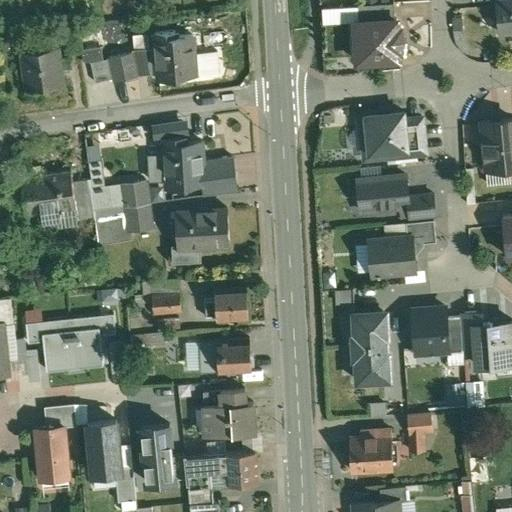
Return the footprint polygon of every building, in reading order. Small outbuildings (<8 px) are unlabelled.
[(511,0),(497,0),(501,31),(511,30),(511,0)] [(395,1),(359,4),(360,19),(396,17),(395,1)] [(77,13),(59,15),(60,26),(66,25),(78,24),(77,13)] [(360,19),(356,20),(358,60),(400,57),(398,17),(360,19)] [(78,24),(66,25),(68,49),(81,47),(78,24)] [(176,30),(156,31),(159,79),(180,77),(180,75),(196,73),(193,33),(176,34),(176,30)] [(59,46),(22,51),(28,88),(64,83),(62,70),(72,69),(71,57),(60,58),(59,46)] [(134,51),(110,56),(116,81),(139,75),(134,51)] [(405,109),(361,113),(365,151),(408,147),(409,147),(406,117),(405,109)] [(424,115),(406,117),(409,147),(408,147),(408,153),(427,151),(424,115)] [(511,116),(483,120),(487,168),(511,165),(511,116)] [(203,139),(186,140),(186,135),(165,137),(168,178),(168,186),(189,185),(189,183),(204,182),(205,182),(204,159),(203,139)] [(166,154),(150,155),(151,179),(168,178),(166,154)] [(234,155),(204,159),(205,182),(204,182),(205,194),(238,189),(234,155)] [(72,169),(41,173),(40,168),(22,170),(27,212),(29,212),(29,211),(43,209),(44,210),(45,210),(45,209),(60,207),(60,208),(61,208),(61,207),(76,205),(76,206),(77,206),(77,204),(74,180),(72,169)] [(17,172),(5,173),(8,195),(19,193),(17,172)] [(407,172),(359,177),(362,209),(379,207),(380,211),(396,209),(396,205),(402,205),(410,204),(409,194),(407,172)] [(123,186),(106,189),(104,176),(91,177),(95,210),(126,206),(123,186)] [(91,177),(74,180),(77,204),(93,201),(95,215),(96,215),(95,210),(91,177)] [(147,179),(123,182),(123,186),(126,206),(150,202),(147,179)] [(434,191),(409,194),(410,204),(402,205),(403,216),(437,213),(434,191)] [(93,201),(77,204),(77,206),(76,206),(77,218),(78,218),(95,215),(93,201)] [(150,202),(126,206),(130,230),(154,227),(150,202)] [(76,205),(61,207),(61,208),(60,208),(60,207),(45,209),(45,210),(44,210),(46,228),(79,223),(78,218),(77,218),(76,206),(76,205)] [(229,207),(177,210),(179,244),(174,245),(174,260),(201,258),(201,245),(231,243),(229,207)] [(435,218),(407,221),(409,235),(414,234),(415,252),(418,252),(425,243),(425,241),(437,240),(435,218)] [(409,235),(370,238),(374,272),(417,268),(415,252),(414,234),(409,235)] [(248,286),(217,288),(218,298),(218,314),(219,318),(249,316),(248,286)] [(182,291),(154,293),(155,311),(183,309),(182,291)] [(12,296),(0,297),(0,321),(3,321),(3,322),(15,322),(12,296)] [(218,298),(207,298),(208,315),(218,314),(218,298)] [(447,305),(414,307),(417,350),(449,348),(450,348),(448,315),(447,305)] [(353,334),(353,345),(388,344),(387,336),(389,336),(387,309),(353,311),(355,334),(353,334)] [(482,309),(462,310),(462,314),(465,347),(477,346),(475,322),(483,321),(482,309)] [(114,312),(26,321),(28,341),(44,340),(47,369),(104,363),(100,333),(116,331),(114,312)] [(462,314),(448,315),(450,348),(449,348),(449,351),(465,350),(465,347),(462,314)] [(179,326),(178,316),(155,318),(156,328),(179,326)] [(511,319),(483,321),(475,322),(477,346),(478,363),(511,361),(511,319)] [(133,333),(133,345),(163,343),(162,331),(133,333)] [(250,336),(203,339),(204,356),(206,356),(206,368),(221,368),(221,370),(252,368),(250,336)] [(127,341),(105,342),(107,365),(128,364),(127,341)] [(388,344),(353,345),(354,357),(356,357),(357,379),(391,378),(390,351),(388,351),(388,344)] [(425,379),(410,380),(411,395),(426,394),(425,379)] [(445,381),(446,405),(481,404),(480,380),(445,381)] [(246,387),(222,389),(222,403),(247,401),(246,387)] [(369,413),(382,412),(382,400),(368,401),(369,413)] [(222,403),(205,404),(207,434),(256,431),(254,401),(247,401),(222,403)] [(76,402),(46,405),(48,425),(66,423),(66,424),(78,423),(76,402)] [(432,409),(409,411),(411,432),(425,431),(435,430),(432,409)] [(117,419),(88,422),(93,473),(116,471),(122,470),(121,466),(117,419)] [(48,425),(37,426),(42,476),(43,476),(44,480),(70,477),(69,473),(71,473),(66,424),(66,423),(48,425)] [(170,423),(141,425),(147,481),(188,477),(186,453),(173,455),(170,423)] [(393,427),(365,429),(366,435),(351,436),(353,469),(395,466),(393,427)] [(425,431),(411,432),(412,450),(426,449),(425,431)] [(257,449),(243,450),(227,451),(227,452),(228,469),(229,482),(259,480),(257,449)] [(227,452),(188,455),(187,453),(186,453),(188,477),(191,504),(214,502),(212,470),(228,469),(227,452)] [(133,465),(121,466),(122,470),(116,471),(118,500),(136,499),(133,465)] [(408,485),(381,487),(382,499),(400,497),(400,498),(409,497),(408,485)] [(382,499),(355,502),(356,511),(401,511),(400,498),(400,497),(382,499)] [(214,502),(191,504),(191,511),(220,511),(220,502),(214,502)] [(29,503),(29,511),(46,511),(46,503),(29,503)]
